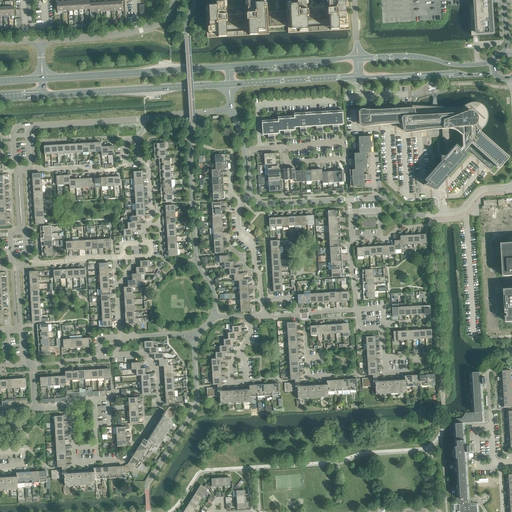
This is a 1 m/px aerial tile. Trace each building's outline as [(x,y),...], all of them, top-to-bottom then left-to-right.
[(299,29),(299,32),(307,32),(307,17),(308,17),(308,15),(311,15),(310,10),(306,10),(306,4),(308,4),(307,0),(297,0),(297,1),(296,1),(296,2),(297,2),(297,4),(289,5),(289,3),(288,3),(288,10),(290,10),(291,30),(299,29)] [(335,30),(339,30),(338,27),(346,27),(346,25),(348,25),(348,20),(346,20),(345,6),(347,6),(347,1),(337,2),(336,0),(326,0),(327,2),(328,2),(329,9),(325,9),(325,14),(328,14),(328,15),(329,15),(330,31),(335,30)] [(471,5),(473,36),(478,36),(493,35),(491,4),(489,4),(489,0),(475,0),(476,5),(471,5)] [(244,14),(244,19),(247,19),(247,20),(248,20),(249,31),(249,35),(254,35),(258,35),(257,32),(265,31),(264,8),(266,8),(265,1),(263,1),(264,3),(256,3),(256,1),(245,1),(246,7),(247,6),(248,14),(247,14),(246,14),(244,14)] [(218,34),(218,37),(226,37),(226,32),(226,21),(227,21),(227,20),(230,20),(229,15),(226,15),(225,15),(225,8),(227,8),(226,2),(216,3),(216,6),(207,6),(207,11),(209,11),(210,27),(208,28),(208,33),(210,33),(210,35),(218,34)] [(270,27),(286,26),(285,12),(269,13),(270,27)] [(378,110),(371,110),(368,110),(363,110),(362,110),(361,110),(360,110),(360,111),(359,111),(359,112),(358,112),(358,113),(359,124),(359,125),(359,126),(360,126),(360,127),(361,127),(362,128),(363,128),(368,127),(371,126),(375,125),(379,125),(397,124),(398,124),(399,124),(400,125),(401,126),(401,128),(403,132),(403,133),(404,133),(405,133),(406,133),(416,132),(424,131),(427,131),(434,130),(435,130),(435,131),(436,131),(437,131),(438,131),(438,130),(438,129),(442,129),(442,140),(441,140),(442,154),(443,154),(443,156),(441,156),(440,156),(441,162),(441,163),(428,178),(427,178),(425,180),(427,182),(424,185),(430,188),(430,187),(431,186),(436,190),(438,187),(465,156),(466,156),(466,155),(466,154),(469,150),(491,169),(494,165),(496,167),(497,168),(498,168),(499,168),(500,167),(508,159),(508,158),(508,157),(507,156),(479,131),(480,130),(482,129),(483,128),(485,126),(486,124),(487,123),(487,121),(488,119),(488,117),(488,115),(487,113),(487,111),(486,110),(485,108),(484,106),(483,105),(481,104),(479,103),(477,102),(475,102),(474,102),(471,102),(469,103),(468,103),(465,104),(464,105),(462,106),(461,107),(459,107),(458,107),(456,108),(454,108),(437,107),(437,106),(436,106),(436,105),(435,105),(434,105),(433,105),(433,106),(433,107),(418,106),(411,106),(411,108),(392,109),(378,110)] [(343,111),(326,112),(327,126),(332,125),(332,131),(338,130),(338,125),(343,125),(343,111)] [(293,113),(294,116),(295,128),(300,127),(300,133),(306,132),(306,127),(311,127),(310,112),(293,113)] [(326,112),(310,112),(311,127),(316,126),(316,132),(322,131),(322,126),(327,126),(326,112)] [(277,117),(278,120),(279,131),(284,131),(284,136),(290,136),(290,131),(295,130),(295,128),(294,116),(277,117)] [(278,120),(261,121),(262,135),(268,135),(268,140),(274,140),(274,134),(279,134),(279,131),(278,120)] [(359,148),(359,153),(368,153),(373,153),(372,136),(358,137),(358,142),(353,143),(353,149),(359,148)] [(153,144),(154,152),(165,151),(164,143),(153,144)] [(154,159),(159,159),(165,158),(165,151),(154,152),(154,159)] [(354,165),(355,170),(363,169),(363,170),(369,169),(368,153),(359,153),(354,153),(354,159),(349,159),(349,165),(354,165)] [(215,155),(215,163),(226,162),(226,154),(215,155)] [(159,159),(159,166),(170,165),(170,158),(165,158),(159,159)] [(215,163),(215,170),(216,170),(222,170),(226,170),(226,162),(215,163)] [(159,166),(160,173),(170,173),(170,165),(159,166)] [(355,170),(349,170),(350,187),(364,186),(364,180),(369,180),(369,174),(363,175),(363,170),(363,169),(355,170)] [(133,172),(134,179),(143,178),(143,177),(142,173),(146,173),(146,170),(142,170),(142,172),(133,172)] [(63,185),(69,184),(69,180),(69,175),(70,175),(70,171),(68,172),(68,175),(64,176),(64,172),(61,172),(62,176),(63,176),(63,185)] [(57,185),(63,185),(63,176),(62,176),(58,176),(58,172),(55,172),(55,176),(56,176),(57,185)] [(29,182),(33,181),(32,180),(41,180),(41,173),(32,174),(32,179),(29,179),(29,182)] [(112,173),(112,177),(113,177),(114,186),(120,186),(120,177),(115,177),(115,173),(112,173)] [(93,174),(93,178),(94,178),(95,187),(101,187),(101,178),(100,178),(96,178),(96,174),(93,174)] [(99,174),(100,178),(101,178),(101,187),(107,186),(107,177),(106,178),(102,178),(102,174),(99,174)] [(106,174),(106,178),(107,177),(107,186),(114,186),(113,177),(112,177),(109,177),(108,174),(106,174)] [(74,176),(74,179),(76,179),(76,188),(82,188),(82,179),(81,179),(77,179),(77,175),(74,176)] [(81,175),(81,179),(82,179),(82,188),(89,188),(88,179),(87,179),(83,179),(83,175),(81,175)] [(87,175),(87,179),(88,179),(89,188),(95,187),(94,178),(93,178),(90,179),(89,175),(87,175)] [(134,179),(134,185),(143,184),(143,183),(143,180),(147,179),(146,177),(143,177),(143,178),(134,179)] [(29,188),(33,188),(33,187),(42,186),(41,180),(32,180),(33,181),(33,185),(29,185),(29,188)] [(160,181),(160,188),(171,187),(171,180),(160,181)] [(134,185),(135,191),(144,191),(143,190),(143,186),(147,186),(147,183),(143,183),(143,184),(134,185)] [(29,194),(33,194),(33,193),(42,192),(42,186),(33,187),(33,188),(33,191),(29,191),(29,194)] [(160,188),(161,195),(172,195),(171,187),(160,188)] [(135,191),(135,197),(144,197),(144,196),(144,192),(147,192),(147,189),(143,190),(144,191),(135,191)] [(30,200),(34,200),(34,199),(43,199),(42,192),(33,193),(33,194),(34,198),(30,198),(30,200)] [(224,192),(213,192),(213,200),(224,199),(224,192)] [(172,195),(161,195),(161,203),(172,202),(172,195)] [(135,197),(135,204),(144,203),(144,202),(144,198),(148,198),(148,196),(144,196),(144,197),(135,197)] [(30,207),(34,206),(34,205),(43,205),(43,199),(34,199),(34,200),(34,204),(30,204),(30,207)] [(501,200),(483,201),(483,203),(483,206),(481,206),(482,209),(490,208),(490,206),(491,206),(491,207),(501,206),(501,200)] [(211,203),(212,209),(221,209),(221,208),(220,204),(224,204),(224,201),(220,201),(220,202),(211,203)] [(135,204),(136,210),(145,209),(145,208),(144,205),(148,204),(148,202),(144,202),(144,203),(135,204)] [(31,213),(34,213),(34,212),(43,211),(43,205),(34,205),(34,206),(34,210),(31,210),(31,213)] [(162,213),(166,213),(166,212),(175,212),(174,205),(165,206),(165,211),(162,211),(162,213)] [(136,210),(136,216),(141,216),(145,216),(145,217),(149,217),(149,214),(145,215),(145,211),(149,211),(148,208),(145,208),(145,209),(136,210)] [(212,209),(212,216),(221,215),(221,214),(221,210),(225,210),(224,208),(221,208),(221,209),(212,209)] [(328,211),(328,218),(339,218),(338,210),(328,211)] [(31,219),(35,219),(35,218),(44,217),(43,211),(34,212),(34,213),(35,216),(31,217),(31,219)] [(162,220),(166,219),(166,218),(175,218),(175,212),(166,212),(166,213),(166,217),(162,217),(162,220)] [(299,213),(299,216),(300,216),(301,225),(307,225),(307,216),(306,216),(302,216),(302,212),(299,213)] [(305,212),(306,216),(307,216),(307,225),(314,224),(313,216),(308,216),(308,212),(305,212)] [(286,213),(287,217),(288,217),(288,226),(295,226),(294,217),(293,217),(289,217),(289,213),(286,213)] [(293,213),(293,217),(294,217),(295,226),(301,225),(300,216),(299,216),(296,217),(295,213),(293,213)] [(212,216),(213,222),(221,221),(221,220),(221,217),(225,216),(225,214),(221,214),(221,215),(212,216)] [(275,218),(274,218),(270,218),(270,214),(268,215),(268,218),(269,218),(269,227),(276,227),(275,218)] [(274,214),(274,218),(275,218),(276,227),(282,226),(281,217),(280,218),(277,218),(276,214),(274,214)] [(280,214),(280,218),(281,217),(282,226),(288,226),(288,217),(287,217),(283,217),(283,214),(280,214)] [(35,218),(35,219),(35,223),(31,223),(31,226),(35,226),(35,224),(44,224),(44,217),(35,218)] [(163,226),(166,226),(166,225),(175,224),(175,218),(166,218),(166,219),(166,223),(162,223),(163,226)] [(328,218),(328,226),(339,225),(339,218),(328,218)] [(213,222),(213,228),(222,228),(222,227),(222,223),(225,223),(225,220),(221,220),(221,221),(213,222)] [(163,232),(167,232),(167,231),(176,230),(175,224),(166,225),(166,226),(167,229),(163,230),(163,232)] [(328,226),(329,233),(340,232),(339,225),(328,226)] [(40,227),(40,234),(51,234),(51,226),(40,227)] [(213,228),(213,234),(222,234),(222,233),(222,229),(226,229),(226,226),(222,227),(222,228),(213,228)] [(163,239),(167,238),(167,237),(176,237),(176,230),(167,231),(167,232),(167,236),(163,236),(163,239)] [(411,231),(412,235),(413,235),(413,244),(419,244),(419,235),(418,235),(414,235),(414,231),(411,231)] [(418,231),(418,235),(419,235),(419,244),(426,243),(425,234),(420,235),(420,231),(418,231)] [(329,233),(329,240),(340,240),(340,232),(329,233)] [(400,236),(400,240),(401,245),(407,244),(406,236),(405,236),(401,236),(401,232),(399,232),(399,236),(400,236)] [(405,232),(405,236),(406,236),(407,244),(413,244),(413,235),(412,235),(408,235),(408,232),(405,232)] [(213,234),(214,241),(223,240),(223,239),(222,236),(226,235),(226,233),(222,233),(222,234),(213,234)] [(164,245),(167,245),(167,243),(176,243),(176,237),(167,237),(167,238),(167,242),(164,242),(164,245)] [(394,241),(394,245),(395,250),(401,249),(401,245),(400,240),(396,241),(395,237),(393,237),(393,241),(394,241)] [(214,241),(214,247),(223,247),(223,245),(223,242),(227,242),(226,239),(223,239),(223,240),(214,241)] [(329,240),(330,248),(341,247),(340,240),(329,240)] [(380,242),(381,246),(382,246),(382,255),(388,255),(388,246),(387,246),(383,246),(383,242),(380,242)] [(387,242),(387,246),(388,246),(388,255),(395,254),(395,250),(394,245),(389,246),(389,242),(387,242)] [(511,242),(501,243),(503,275),(502,275),(503,277),(511,276),(511,287),(503,288),(505,323),(511,322),(511,242)] [(164,251),(168,251),(168,250),(177,249),(176,243),(167,243),(167,245),(168,248),(164,248),(164,251)] [(361,244),(362,247),(363,247),(363,256),(370,256),(369,247),(368,247),(364,247),(364,243),(361,244)] [(368,243),(368,247),(369,247),(370,256),(376,255),(375,247),(374,247),(371,247),(370,243),(368,243)] [(374,243),(374,247),(375,247),(376,255),(382,255),(382,246),(381,246),(377,246),(377,243),(374,243)] [(363,247),(362,247),(358,248),(358,244),(355,244),(355,248),(356,248),(357,257),(363,256),(363,247)] [(223,247),(214,247),(215,254),(223,253),(223,248),(227,248),(227,245),(223,245),(223,247)] [(330,248),(330,255),(341,254),(341,247),(330,248)] [(52,248),(41,249),(42,257),(53,256),(52,248)] [(168,250),(168,251),(168,255),(164,255),(164,257),(168,257),(168,256),(177,256),(177,249),(168,250)] [(220,263),(224,263),(224,262),(229,262),(228,257),(232,257),(232,254),(228,255),(228,256),(219,256),(220,263)] [(330,255),(331,262),(342,262),(341,254),(330,255)] [(225,269),(229,269),(233,268),(233,263),(237,263),(237,261),(233,261),(233,262),(229,262),(224,262),(224,263),(225,269)] [(99,264),(99,270),(108,270),(108,269),(108,265),(112,264),(112,262),(108,262),(108,263),(99,264)] [(331,262),(331,270),(342,269),(342,262),(331,262)] [(71,265),(71,269),(72,269),(73,278),(79,278),(79,269),(78,269),(74,269),(74,265),(71,265)] [(77,265),(78,269),(79,269),(79,278),(86,277),(85,268),(80,269),(80,265),(77,265)] [(60,270),(59,270),(55,270),(55,266),(52,267),(52,271),(53,270),(54,279),(60,279),(60,270)] [(59,266),(59,270),(60,270),(60,279),(67,278),(66,270),(65,270),(61,270),(61,266),(59,266)] [(65,266),(65,270),(66,270),(67,278),(73,278),(72,269),(71,269),(68,269),(67,266),(65,266)] [(229,275),(234,275),(238,274),(238,269),(242,269),(242,267),(238,267),(238,268),(233,268),(229,269),(229,275)] [(99,270),(100,276),(109,276),(109,275),(108,271),(112,271),(112,268),(108,269),(108,270),(99,270)] [(342,269),(331,270),(332,277),(343,277),(342,269)] [(362,270),(362,278),(373,277),(373,269),(362,270)] [(26,280),(30,279),(29,278),(38,278),(38,271),(29,272),(29,277),(26,277),(26,280)] [(234,281),(239,281),(243,280),(243,275),(247,275),(246,273),(242,273),(243,274),(238,274),(234,275),(234,281)] [(100,276),(100,283),(109,282),(109,281),(109,277),(113,277),(112,275),(109,275),(109,276),(100,276)] [(362,278),(363,285),(374,284),(373,277),(362,278)] [(26,286),(30,286),(30,285),(39,284),(38,278),(29,278),(30,279),(30,283),(26,283),(26,286)] [(239,281),(239,287),(248,286),(248,285),(248,281),(252,281),(251,279),(247,279),(247,280),(243,280),(239,281)] [(100,283),(100,289),(109,288),(109,287),(109,284),(113,284),(113,281),(109,281),(109,282),(100,283)] [(27,292),(30,292),(30,291),(39,290),(39,284),(30,285),(30,286),(30,289),(26,289),(27,292)] [(363,285),(363,292),(374,292),(374,284),(363,285)] [(239,287),(239,293),(248,292),(248,291),(248,288),(252,288),(252,285),(248,285),(248,286),(239,287)] [(100,289),(101,295),(110,295),(110,294),(109,290),(113,290),(113,287),(109,287),(109,288),(100,289)] [(27,298),(31,298),(31,297),(40,297),(39,290),(30,291),(30,292),(31,296),(27,296),(27,298)] [(239,293),(240,299),(249,299),(249,298),(248,294),(252,294),(252,291),(248,291),(248,292),(239,293)] [(374,292),(363,292),(363,300),(374,299),(374,292)] [(101,295),(101,302),(110,301),(110,300),(110,296),(114,296),(114,293),(110,294),(110,295),(101,295)] [(27,305),(31,304),(31,303),(40,303),(40,297),(31,297),(31,298),(31,302),(27,302),(27,305)] [(240,299),(240,306),(249,305),(249,304),(249,300),(253,300),(253,298),(249,298),(249,299),(240,299)] [(101,302),(102,308),(111,307),(110,306),(110,303),(114,302),(114,300),(110,300),(110,301),(101,302)] [(28,311),(32,311),(31,310),(40,309),(40,303),(31,303),(31,304),(31,308),(28,308),(28,311)] [(249,305),(240,306),(241,312),(250,312),(249,307),(253,306),(253,304),(249,304),(249,305)] [(102,308),(102,314),(111,314),(111,313),(111,309),(114,309),(114,306),(110,306),(111,307),(102,308)] [(28,317),(32,317),(32,316),(41,315),(40,309),(31,310),(32,311),(32,314),(28,315),(28,317)] [(102,314),(102,320),(111,320),(111,319),(111,315),(115,315),(115,312),(111,313),(111,314),(102,314)] [(32,316),(32,317),(32,321),(28,321),(28,324),(32,324),(32,322),(41,322),(48,321),(48,318),(41,319),(41,315),(32,316)] [(111,320),(102,320),(103,327),(112,326),(111,322),(115,321),(115,319),(111,319),(111,320)] [(287,323),(287,329),(296,329),(296,328),(296,324),(300,324),(299,321),(295,321),(296,322),(287,323)] [(37,325),(37,332),(48,332),(48,324),(37,325)] [(232,329),(232,333),(237,333),(241,332),(241,334),(245,334),(245,331),(241,331),(241,327),(245,327),(244,324),(240,325),(241,326),(238,326),(238,324),(229,325),(229,329),(232,329)] [(287,329),(288,336),(297,335),(296,334),(296,330),(300,330),(300,328),(296,328),(296,329),(287,329)] [(37,332),(38,340),(49,339),(48,332),(37,332)] [(288,336),(288,342),(297,341),(297,340),(297,337),(300,337),(300,334),(296,334),(297,335),(288,336)] [(366,337),(366,344),(375,343),(375,342),(375,338),(379,338),(378,335),(375,336),(375,337),(366,337)] [(38,340),(38,347),(49,346),(49,339),(38,340)] [(288,342),(288,348),(297,348),(297,347),(297,343),(301,343),(301,340),(297,340),(297,341),(288,342)] [(366,344),(367,350),(375,349),(375,348),(375,345),(379,344),(379,342),(375,342),(375,343),(366,344)] [(49,346),(38,347),(39,355),(48,354),(50,354),(49,346)] [(288,348),(289,355),(298,354),(298,353),(297,349),(301,349),(301,346),(297,347),(297,348),(288,348)] [(367,350),(367,356),(376,356),(376,354),(376,351),(379,351),(379,348),(375,348),(375,349),(367,350)] [(289,355),(289,361),(298,360),(298,359),(298,356),(302,355),(301,353),(298,353),(298,354),(289,355)] [(367,356),(367,362),(376,362),(376,361),(376,357),(380,357),(380,354),(376,354),(376,356),(367,356)] [(289,361),(290,367),(298,367),(298,366),(298,362),(302,362),(302,359),(298,359),(298,360),(289,361)] [(132,370),(136,369),(140,369),(140,364),(144,364),(144,361),(140,362),(128,363),(129,370),(132,370)] [(367,362),(368,369),(377,368),(377,367),(376,363),(380,363),(380,361),(376,361),(376,362),(367,362)] [(212,366),(212,372),(221,371),(221,370),(221,367),(224,366),(224,364),(220,364),(221,365),(212,366)] [(290,367),(290,373),(299,373),(299,372),(299,368),(302,368),(302,365),(298,366),(298,367),(290,367)] [(136,376),(141,375),(145,375),(145,370),(149,370),(149,367),(145,368),(140,369),(136,369),(136,376)] [(377,368),(368,369),(368,375),(377,375),(377,370),(381,369),(380,367),(377,367),(377,368)] [(212,372),(212,378),(221,378),(221,377),(221,373),(225,373),(225,370),(221,370),(221,371),(212,372)] [(299,373),(290,373),(290,380),(299,379),(299,374),(303,374),(303,372),(299,372),(299,373)] [(455,419),(455,424),(464,423),(464,425),(484,423),(482,387),(486,387),(486,384),(485,384),(484,378),(480,378),(479,372),(470,373),(473,413),(465,413),(462,419),(455,419)] [(141,375),(141,382),(150,381),(150,380),(150,376),(154,376),(154,373),(150,374),(145,375),(141,375)] [(434,374),(426,375),(427,386),(435,385),(434,374)] [(419,375),(412,376),(412,387),(420,386),(419,375)] [(221,378),(212,378),(213,385),(222,384),(221,379),(225,379),(225,376),(221,377),(221,378)] [(405,380),(404,380),(400,381),(399,376),(397,377),(397,381),(392,381),(392,377),(389,377),(390,381),(385,381),(385,377),(382,377),(382,382),(377,382),(377,378),(372,378),(373,386),(375,386),(376,395),(383,394),(406,393),(405,387),(405,380)] [(404,376),(404,380),(405,380),(405,387),(412,387),(412,376),(404,376)] [(370,378),(362,379),(362,386),(362,387),(371,387),(370,378)] [(356,379),(349,380),(349,390),(357,390),(356,379)] [(141,382),(142,388),(151,387),(151,386),(150,382),(154,382),(154,380),(150,380),(150,381),(141,382)] [(332,381),(326,381),(327,385),(327,392),(335,391),(334,380),(332,381)] [(341,380),(334,380),(335,391),(342,391),(341,380)] [(349,380),(341,380),(342,391),(349,390),(349,380)] [(327,385),(322,385),(322,381),(319,381),(319,385),(314,386),(314,382),(312,382),(312,386),(307,386),(307,382),(304,382),(304,386),(300,387),(299,382),(295,383),(295,391),(297,391),(298,399),(328,398),(328,395),(327,392),(327,385)] [(285,383),(284,383),(285,392),(293,391),(293,383),(285,383)] [(271,384),(264,385),(264,396),(272,395),(271,384)] [(279,384),(271,384),(272,395),(279,395),(279,384)] [(249,386),(249,390),(250,397),(257,396),(256,385),(249,386)] [(264,385),(256,385),(257,396),(264,396),(264,385)] [(151,387),(142,388),(142,394),(151,394),(151,389),(154,389),(154,386),(151,386),(151,387)] [(249,390),(244,390),(244,386),(241,386),(242,390),(237,391),(237,386),(234,387),(234,391),(229,391),(229,387),(227,387),(227,391),(222,391),(222,387),(217,387),(218,396),(220,396),(220,404),(250,402),(250,397),(249,390)] [(207,388),(207,397),(208,397),(216,396),(215,388),(207,388)] [(128,398),(129,405),(138,404),(138,403),(137,399),(141,399),(141,396),(137,397),(137,398),(128,398)] [(129,405),(129,411),(138,410),(138,409),(138,406),(142,405),(141,403),(138,403),(138,404),(129,405)] [(160,414),(163,416),(171,420),(175,413),(175,407),(169,407),(166,412),(162,410),(160,414)] [(129,411),(129,417),(138,417),(138,416),(138,412),(142,412),(142,409),(138,409),(138,410),(129,411)] [(54,416),(55,423),(64,422),(63,421),(63,417),(67,417),(67,415),(63,415),(63,416),(54,416)] [(138,417),(129,417),(130,424),(139,423),(138,418),(142,418),(142,415),(138,416),(138,417)] [(145,437),(144,439),(153,444),(153,445),(158,448),(174,422),(171,420),(163,416),(161,420),(157,418),(156,420),(159,422),(157,426),(153,424),(152,426),(155,428),(153,433),(149,430),(148,432),(151,435),(149,439),(145,437)] [(55,423),(55,429),(64,429),(64,428),(64,424),(67,424),(67,421),(63,421),(64,422),(55,423)] [(455,458),(458,498),(469,497),(466,458),(473,457),(472,450),(469,450),(468,446),(465,446),(464,425),(464,423),(455,424),(453,424),(455,446),(453,446),(454,458),(455,458)] [(116,427),(116,434),(125,433),(125,432),(125,429),(129,428),(129,426),(125,426),(125,427),(116,427)] [(55,429),(55,436),(64,435),(64,434),(64,430),(68,430),(68,427),(64,428),(64,429),(55,429)] [(116,434),(117,440),(126,440),(126,439),(126,435),(129,435),(129,432),(125,432),(125,433),(116,434)] [(55,436),(56,442),(65,441),(65,440),(64,437),(68,436),(68,434),(64,434),(64,435),(55,436)] [(126,440),(117,440),(117,447),(126,446),(126,441),(130,441),(130,438),(126,439),(126,440)] [(144,439),(140,445),(149,451),(153,445),(153,444),(144,439)] [(56,442),(56,448),(65,448),(65,447),(65,443),(69,443),(68,440),(65,440),(65,441),(56,442)] [(140,445),(136,451),(145,457),(149,451),(140,445)] [(56,448),(57,454),(65,454),(65,453),(65,449),(69,449),(69,446),(65,447),(65,448),(56,448)] [(136,451),(132,457),(141,463),(145,457),(136,451)] [(57,454),(57,461),(66,460),(66,459),(66,455),(69,455),(69,453),(65,453),(65,454),(57,454)] [(128,464),(134,467),(137,470),(141,463),(132,457),(128,464)] [(66,460),(57,461),(57,467),(66,467),(66,462),(70,461),(70,459),(66,459),(66,460)] [(123,466),(116,467),(116,478),(124,477),(124,473),(123,466)] [(108,467),(101,468),(102,479),(109,478),(108,467)] [(116,467),(108,467),(109,478),(116,478),(116,467)] [(94,472),(89,473),(89,468),(86,469),(86,473),(81,473),(81,469),(79,469),(79,473),(74,473),(74,469),(71,469),(71,474),(67,474),(66,470),(62,470),(62,478),(64,478),(65,487),(95,485),(94,479),(94,472)] [(93,468),(94,472),(94,479),(102,479),(101,468),(93,468)] [(60,470),(52,471),(51,471),(52,479),(60,479),(60,470)] [(46,471),(38,471),(39,482),(47,482),(46,471)] [(16,473),(16,477),(17,477),(17,484),(24,483),(24,472),(16,473)] [(17,477),(16,477),(12,477),(11,473),(9,473),(9,477),(4,478),(4,474),(1,474),(2,478),(0,477),(0,490),(18,489),(17,484),(17,477)] [(218,486),(217,478),(211,479),(211,482),(209,483),(207,483),(210,487),(218,486)] [(201,485),(197,490),(204,494),(209,487),(206,484),(205,485),(204,487),(201,485)] [(197,490),(194,495),(201,499),(204,494),(197,490)] [(191,495),(189,499),(198,504),(201,499),(194,495),(193,497),(191,495)] [(456,511),(478,511),(478,504),(470,504),(470,500),(469,500),(469,497),(458,498),(456,498),(457,505),(459,505),(459,511),(457,511),(456,511)] [(189,504),(188,505),(194,510),(198,504),(189,499),(187,503),(189,504)]
